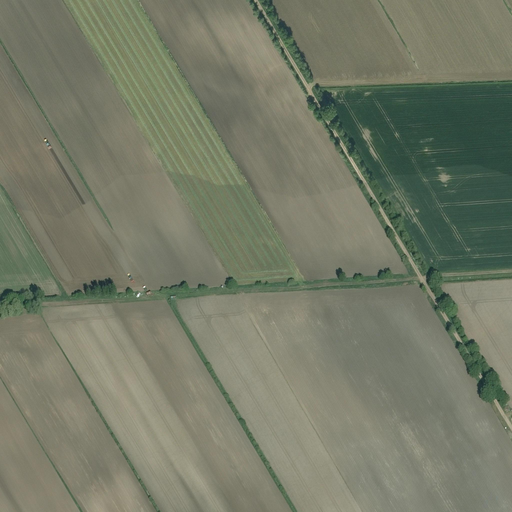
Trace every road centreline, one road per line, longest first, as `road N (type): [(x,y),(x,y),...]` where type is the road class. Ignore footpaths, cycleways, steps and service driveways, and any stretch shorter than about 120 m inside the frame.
road 1 (track): [(501,415),(257,0)]
road 2 (track): [(0,308),(420,277)]
